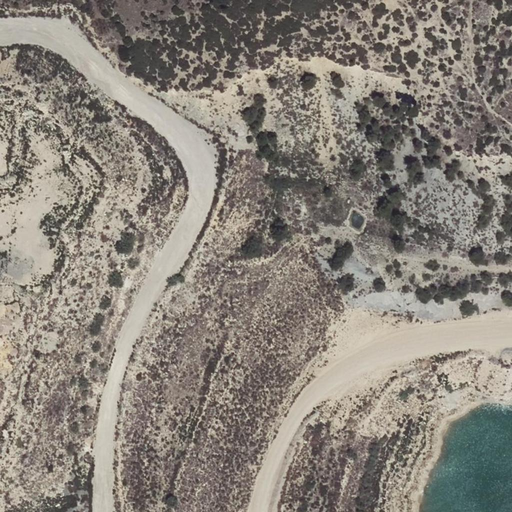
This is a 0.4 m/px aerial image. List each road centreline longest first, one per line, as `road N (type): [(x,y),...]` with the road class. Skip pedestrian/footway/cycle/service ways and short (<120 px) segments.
road 1 (track): [(101,511),(109,398),(137,318),(190,232),(207,185),(189,142),(151,103),(48,22),(0,21)]
road 2 (track): [(262,511),(298,411),(358,356),(425,338),(511,337)]
